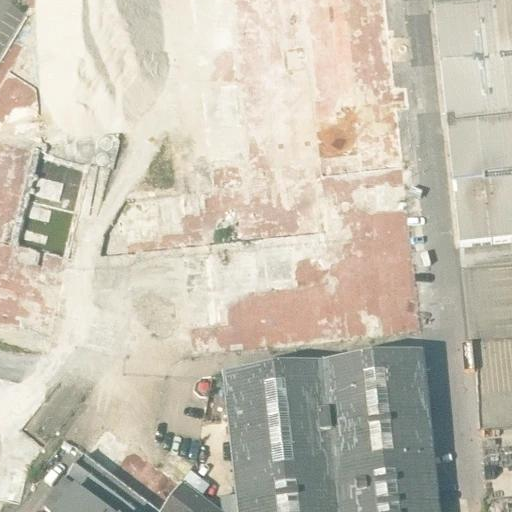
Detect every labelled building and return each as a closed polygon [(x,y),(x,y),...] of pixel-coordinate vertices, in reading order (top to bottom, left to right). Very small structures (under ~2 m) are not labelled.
[(458,244),(511,239),(511,0),(463,0),(464,2),(434,5),(458,244)] [(325,365),(381,361),(379,340),(295,346),(296,368),(325,366),(325,365)] [(440,511),(424,358),(224,379),(237,499),(238,511),(440,511)] [(56,379),(54,390),(0,377),(0,502),(1,499),(16,502),(34,424),(63,430),(73,383),(56,379)] [(154,511),(164,511),(183,487),(106,429),(83,459),(154,511)] [(43,511),(61,511),(75,494),(63,485),(43,511)] [(216,511),(183,487),(164,511),(216,511)] [(61,511),(98,511),(75,494),(61,511)] [(221,499),(221,511),(238,511),(237,499),(221,499)]
